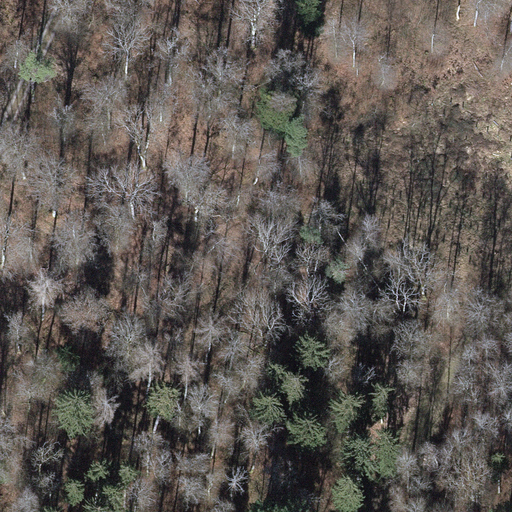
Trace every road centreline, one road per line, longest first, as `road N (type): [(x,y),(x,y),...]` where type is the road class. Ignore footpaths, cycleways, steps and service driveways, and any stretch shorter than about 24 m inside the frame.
road 1 (track): [(511,281),(482,312),(433,394),(375,511)]
road 2 (track): [(66,0),(0,136)]
